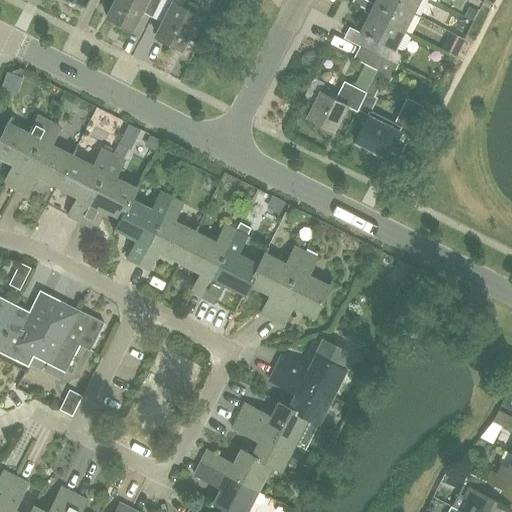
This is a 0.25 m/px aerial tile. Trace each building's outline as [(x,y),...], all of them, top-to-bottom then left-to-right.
[(132,29),(146,0),(114,0),(106,16),(132,29)] [(181,48),(198,15),(180,6),(183,0),(173,0),(156,35),(181,48)] [(404,31),(386,22),(390,13),(372,4),(373,3),(367,0),(352,0),(352,1),(364,8),(363,10),(368,12),(358,31),(365,35),(359,46),(383,58),(397,65),(403,54),(394,50),(399,41),(404,31)] [(404,31),(413,13),(395,4),(396,0),(374,0),(373,3),(372,4),(390,13),(386,22),(404,31)] [(396,0),(395,4),(413,13),(419,0),(396,0)] [(473,20),(478,11),(469,6),(464,16),(473,20)] [(335,36),(331,46),(352,54),(356,45),(335,36)] [(353,58),(376,69),(377,70),(383,58),(359,46),(353,58)] [(377,70),(376,69),(365,92),(366,92),(373,96),(382,79),(388,83),(397,65),(383,58),(377,70)] [(11,73),(6,71),(0,87),(0,89),(2,91),(16,95),(22,77),(11,73)] [(333,130),(346,104),(357,110),(366,92),(365,92),(344,81),(334,98),(320,91),(306,117),(333,130)] [(394,122),(367,108),(373,96),(366,92),(357,110),(358,110),(368,115),(354,141),(385,157),(401,126),(394,122)] [(406,97),(397,116),(415,125),(424,106),(406,97)] [(14,188),(48,121),(37,116),(28,134),(7,123),(0,136),(0,152),(15,160),(3,183),(14,188)] [(58,181),(71,156),(51,145),(60,127),(48,121),(14,188),(25,194),(37,171),(58,181)] [(130,199),(136,189),(115,178),(124,160),(122,159),(127,148),(118,143),(113,154),(78,221),(89,226),(101,203),(121,214),(122,214),(130,199)] [(78,221),(113,154),(101,149),(92,167),(71,156),(58,181),(78,192),(67,215),(78,221)] [(137,264),(171,198),(160,192),(151,210),(130,199),(122,214),(121,214),(116,224),(137,235),(126,258),(137,264)] [(181,257),(194,231),(173,221),(182,203),(171,198),(137,264),(148,270),(160,247),(181,257)] [(251,279),(258,264),(237,253),(250,228),(239,223),(236,230),(235,230),(201,297),(213,302),(224,280),(246,291),(251,280),(251,279)] [(201,297),(235,230),(224,225),(215,242),(194,231),(181,257),(202,268),(190,291),(201,297)] [(271,319),(305,252),(294,246),(285,264),(263,253),(258,264),(251,279),(251,280),(271,290),(260,313),(271,319)] [(315,312),(328,286),(307,275),(316,258),(305,252),(271,319),(282,324),(294,301),(315,312)] [(413,280),(418,270),(398,260),(394,269),(399,272),(395,280),(409,287),(411,284),(413,280)] [(0,351),(17,360),(27,365),(32,355),(54,311),(60,300),(40,290),(29,311),(0,296),(0,351)] [(54,311),(32,355),(65,371),(78,345),(89,350),(103,322),(75,308),(60,300),(54,311)] [(332,396),(345,369),(340,367),(347,352),(322,339),(307,369),(281,355),(275,368),(332,396)] [(318,423),(332,396),(275,368),(269,380),(295,393),(288,407),(307,417),(307,418),(318,423)] [(294,444),(307,418),(307,417),(288,407),(278,401),(270,416),(243,403),(237,414),(294,444)] [(503,426),(509,415),(497,409),(492,421),(503,426)] [(280,470),(294,444),(237,414),(231,427),(258,440),(251,454),(270,464),(269,465),(280,470)] [(511,416),(509,415),(503,426),(511,430),(511,416)] [(256,491),(269,465),(270,464),(251,454),(240,449),(233,463),(206,450),(200,462),(256,491)] [(511,459),(508,467),(502,464),(498,474),(490,470),(485,481),(493,485),(493,486),(509,494),(511,489),(511,459)] [(245,511),(256,491),(200,462),(194,474),(220,487),(213,502),(224,508),(224,507),(233,511),(245,511)] [(0,506),(15,476),(3,470),(0,475),(0,506)] [(507,511),(510,507),(487,496),(493,486),(493,485),(485,481),(468,472),(462,484),(469,487),(464,497),(470,499),(463,511),(507,511)] [(19,511),(13,509),(27,482),(15,476),(0,506),(0,511),(19,511)] [(63,511),(73,493),(61,487),(47,511),(45,511),(32,505),(29,511),(63,511)] [(78,511),(85,499),(73,493),(63,511),(78,511)] [(129,511),(131,508),(119,502),(113,511),(129,511)]
